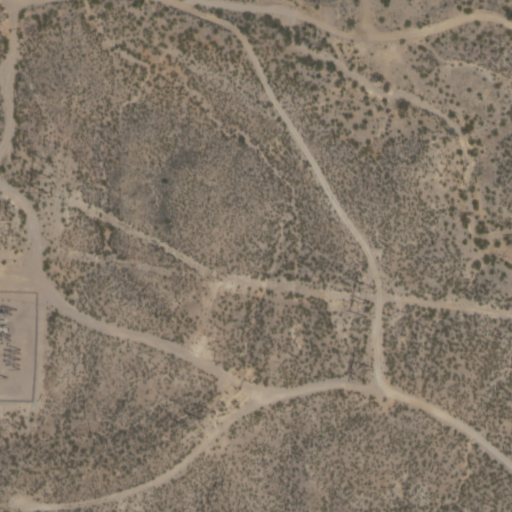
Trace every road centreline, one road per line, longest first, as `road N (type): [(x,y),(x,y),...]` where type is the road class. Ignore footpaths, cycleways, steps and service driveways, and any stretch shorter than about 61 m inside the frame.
road 1 (track): [(0,186),(25,199),(49,295),(68,314),(179,350),(266,395),(346,384),(419,398),(511,462)]
road 2 (track): [(6,3),(198,2),(352,34),(407,35),(488,13),(511,24)]
road 3 (track): [(50,184),(226,279),(511,313)]
road 4 (track): [(2,505),(51,510),(123,497),(179,467),(266,395)]
road 5 (track): [(4,0),(13,20),(0,153)]
